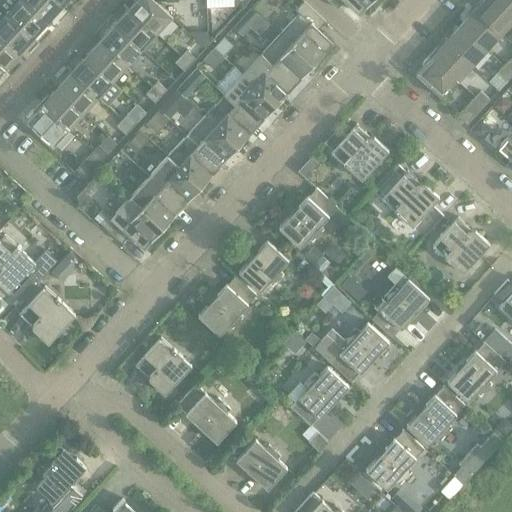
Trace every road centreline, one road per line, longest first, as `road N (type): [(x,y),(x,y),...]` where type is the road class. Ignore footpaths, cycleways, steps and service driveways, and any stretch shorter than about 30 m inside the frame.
road 1 (residential): [(70,382),(352,68)]
road 2 (residential): [(276,511),(511,255)]
road 3 (residential): [(511,209),(352,68)]
road 4 (residential): [(236,511),(100,393),(70,382)]
road 5 (residential): [(70,382),(81,414),(191,511)]
